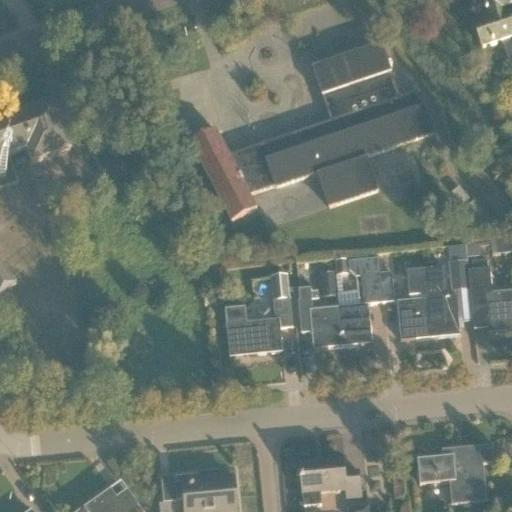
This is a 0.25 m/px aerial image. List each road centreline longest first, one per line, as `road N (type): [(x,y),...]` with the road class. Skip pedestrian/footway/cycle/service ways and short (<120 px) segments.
road 1 (tertiary): [(262,424),(20,447),(0,439)]
road 2 (tertiary): [(511,399),(262,424)]
road 3 (tertiary): [(159,0),(0,53)]
